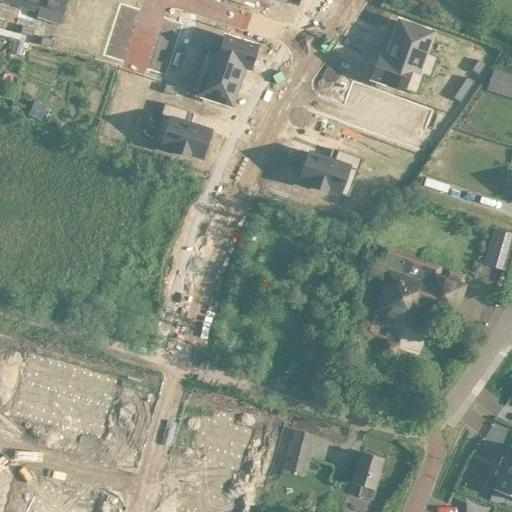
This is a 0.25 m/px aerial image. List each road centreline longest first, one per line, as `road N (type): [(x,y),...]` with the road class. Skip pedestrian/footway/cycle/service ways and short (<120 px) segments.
road 1 (residential): [(175,362),(238,180),(318,44)]
road 2 (residential): [(421,424),(378,423),(175,362)]
road 3 (residential): [(175,362),(0,309)]
road 4 (residential): [(135,511),(175,362)]
road 5 (residential): [(182,0),(318,44)]
road 6 (residential): [(511,322),(444,410),(421,424)]
